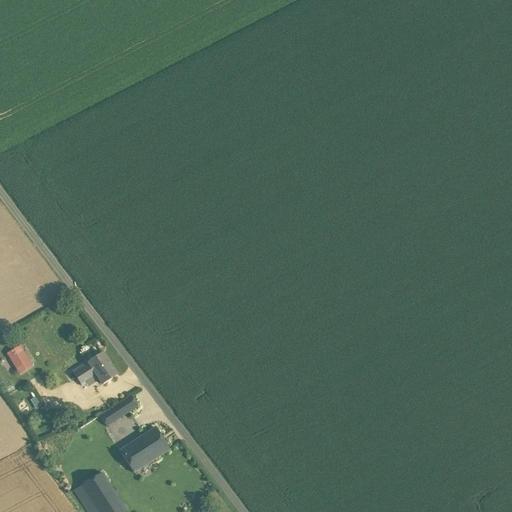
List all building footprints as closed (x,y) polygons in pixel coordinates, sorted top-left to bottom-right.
[(20,345),(8,353),(20,372),(32,364),(20,345)] [(117,375),(103,353),(88,362),(97,376),(103,385),(117,375)] [(88,362),(73,372),(82,385),(97,376),(88,362)] [(131,396),(100,416),(107,427),(138,407),(131,396)] [(155,428),(119,451),(134,473),(170,450),(155,428)] [(126,511),(127,511),(102,473),(74,490),(87,511),(126,511)]
